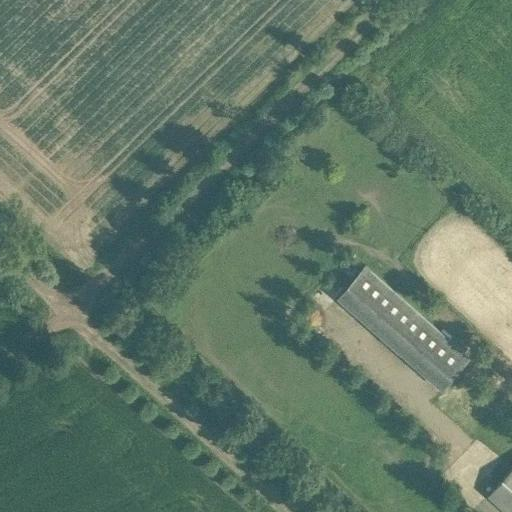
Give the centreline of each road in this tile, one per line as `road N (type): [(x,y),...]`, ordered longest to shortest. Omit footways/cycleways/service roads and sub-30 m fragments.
road 1 (track): [(0,347),(68,308),(387,0)]
road 2 (track): [(287,511),(0,245)]
